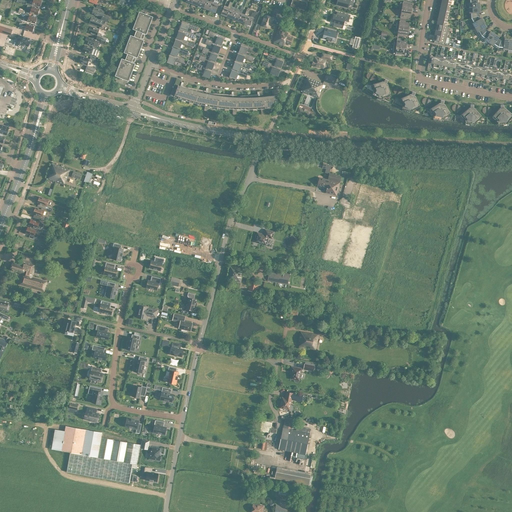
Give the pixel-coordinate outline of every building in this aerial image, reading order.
[(135,2),(134,2),(129,0),(122,0),(121,4),(132,9),(135,2)] [(206,0),(203,7),(209,10),(212,2),(212,0),(209,0),(209,1),(206,0)] [(209,10),(215,12),(219,0),(216,0),(217,1),(215,0),(212,0),(212,2),(209,10)] [(291,0),(290,6),(304,10),(307,0),(291,0)] [(227,16),(231,6),(232,2),(230,2),(228,6),(227,6),(224,5),(221,14),(227,16)] [(412,8),(412,3),(412,4),(403,2),(400,2),(399,9),(412,11),(413,8),(412,8)] [(231,6),(227,16),(233,19),(235,11),(236,11),(237,8),(238,4),(235,3),(234,7),(231,6)] [(38,14),(39,9),(27,5),(26,8),(29,8),(31,9),(30,12),(33,13),(38,14)] [(233,19),(238,21),(241,13),(244,7),(241,6),(240,9),(237,8),(236,11),(235,11),(233,19)] [(102,10),(94,7),(94,8),(93,8),(93,10),(92,14),(103,18),(102,19),(101,20),(104,21),(104,20),(107,21),(109,17),(108,17),(108,16),(101,13),(102,10)] [(470,18),(479,15),(478,12),(479,12),(479,7),(469,8),(470,18)] [(241,13),(238,21),(244,23),(247,15),(249,9),(247,8),(244,14),(241,13)] [(412,11),(399,9),(398,14),(400,14),(400,17),(400,16),(409,18),(409,19),(410,19),(410,14),(411,15),(412,15),(412,11)] [(247,15),(244,23),(250,25),(251,22),(254,23),(258,12),(253,10),(250,17),(247,15)] [(284,11),(282,17),(290,20),(293,14),(284,11)] [(334,22),(333,26),(342,28),(343,25),(344,20),(348,21),(349,16),(350,15),(349,14),(337,11),(336,15),(333,14),(331,22),(334,22)] [(143,37),(144,35),(142,34),(143,32),(146,33),(152,17),(140,12),(134,28),(136,29),(134,37),(131,36),(125,52),(128,53),(125,60),(122,59),(116,75),(128,80),(134,64),(131,63),(132,60),(134,61),(135,58),(133,57),(134,55),(137,56),(143,40),(140,39),(141,37),(143,37)] [(27,21),(31,22),(35,23),(37,17),(25,13),(24,16),(23,19),(27,20),(27,21)] [(262,20),(260,25),(269,28),(271,22),(279,25),(282,17),(274,14),(273,18),(266,15),(264,21),(262,20)] [(475,27),(484,22),(481,18),(480,19),(479,15),(470,18),(475,27)] [(101,21),(91,17),(90,20),(89,20),(89,21),(89,22),(89,23),(97,25),(98,22),(100,23),(103,23),(104,21),(101,20),(101,21)] [(185,31),(187,27),(196,31),(198,26),(182,20),(180,23),(182,24),(180,28),(180,29),(185,31)] [(396,22),(396,28),(409,30),(410,26),(409,26),(408,26),(409,22),(399,21),(400,20),(399,20),(399,23),(397,22),(396,22)] [(20,22),(19,24),(24,26),(24,25),(25,26),(24,29),(28,31),(28,30),(32,32),(34,26),(20,22)] [(475,27),(480,36),(487,30),(485,27),(486,26),(484,22),(475,27)] [(0,31),(10,35),(12,29),(0,25),(0,31)] [(97,35),(96,37),(105,40),(106,38),(100,35),(100,34),(97,33),(99,29),(98,29),(98,28),(95,27),(95,28),(90,26),(90,27),(89,27),(87,31),(88,31),(88,32),(97,35)] [(182,39),(184,35),(194,39),(194,37),(195,34),(185,31),(180,29),(180,28),(179,28),(177,32),(179,32),(177,37),(182,39)] [(337,34),(335,33),(335,30),(327,28),(326,31),(324,30),(322,38),(329,40),(329,39),(334,40),(334,37),(336,38),(337,34)] [(409,30),(396,28),(398,28),(397,36),(397,35),(407,37),(408,33),(409,33),(409,30)] [(277,29),(273,42),(283,45),(284,42),(290,44),(293,37),(287,35),(287,33),(277,29)] [(221,44),(223,39),(224,40),(225,36),(209,30),(209,31),(209,32),(209,33),(208,35),(217,38),(215,42),(221,44)] [(489,42),(494,34),(490,31),(490,32),(487,30),(480,36),(489,42)] [(435,35),(433,40),(445,43),(445,42),(446,37),(434,34),(434,35),(435,35)] [(498,36),(494,34),(489,42),(497,48),(501,39),(498,38),(498,36)] [(29,38),(19,35),(17,39),(18,40),(17,44),(18,44),(19,46),(21,45),(22,45),(22,44),(28,46),(28,45),(29,45),(29,43),(29,42),(29,41),(29,38)] [(105,40),(96,37),(96,40),(86,36),(86,39),(85,38),(84,41),(85,41),(84,42),(89,44),(96,47),(98,42),(104,44),(105,40)] [(179,47),(181,44),(192,48),(193,46),(194,44),(194,43),(182,39),(177,37),(176,36),(174,40),(175,40),(174,45),(179,47)] [(352,47),(357,49),(361,37),(355,36),(354,40),(355,40),(354,44),(353,43),(352,47)] [(218,52),(219,48),(221,48),(222,44),(221,44),(215,42),(206,38),(205,43),(213,47),(212,50),(218,52)] [(394,41),(393,46),(407,48),(407,44),(407,45),(406,44),(406,40),(406,41),(397,40),(397,39),(396,41),(394,41)] [(504,49),(508,49),(509,39),(504,39),(504,40),(501,39),(497,48),(496,51),(503,52),(504,49)] [(245,53),(246,50),(255,53),(257,48),(241,42),(240,46),(241,46),(239,51),(245,53)] [(176,55),(177,52),(186,55),(188,50),(179,47),(174,45),(172,44),(171,48),(172,48),(171,53),(176,55)] [(12,55),(13,51),(8,49),(8,46),(5,45),(3,52),(12,55)] [(85,52),(90,54),(91,50),(95,52),(96,50),(84,45),(83,48),(82,48),(81,51),(85,52)] [(406,51),(407,48),(393,46),(392,54),(395,54),(404,55),(405,55),(405,51),(406,51)] [(215,61),(215,60),(216,56),(218,56),(219,53),(218,52),(212,50),(203,47),(202,50),(201,51),(210,55),(209,58),(215,61)] [(242,61),(243,58),(252,61),(254,56),(245,53),(239,51),(238,50),(237,54),(238,55),(236,59),(242,61)] [(171,53),(169,53),(168,56),(169,57),(167,61),(173,64),(174,60),(183,63),(185,58),(176,55),(171,53)] [(280,67),(282,62),(283,63),(285,59),(269,53),(268,55),(267,58),(276,61),(275,64),(275,65),(280,67)] [(325,62),(325,60),(325,59),(325,58),(331,59),(332,56),(322,53),(321,57),(322,57),(321,59),(314,57),(313,59),(312,65),(315,66),(319,67),(323,68),(324,65),(325,65),(325,63),(325,62)] [(435,56),(433,68),(433,66),(437,67),(437,66),(438,66),(440,58),(441,55),(435,54),(435,56)] [(211,69),(212,69),(213,64),(215,64),(216,61),(215,60),(215,61),(209,58),(200,55),(198,60),(207,63),(206,66),(206,67),(211,69)] [(95,58),(90,57),(90,59),(84,57),(83,57),(81,56),(80,58),(79,59),(78,60),(79,61),(79,62),(87,65),(88,61),(94,63),(95,58)] [(446,57),(443,69),(447,70),(448,68),(449,69),(452,57),(448,56),(448,57),(446,57)] [(452,57),(449,69),(450,69),(450,70),(454,71),(456,61),(457,57),(453,57),(452,56),(452,57)] [(456,61),(454,71),(458,72),(458,71),(459,71),(461,62),(462,59),(461,59),(461,58),(457,57),(456,61)] [(235,63),(233,67),(233,68),(239,70),(239,69),(242,71),(244,67),(249,69),(250,67),(251,65),(242,61),(236,59),(235,59),(234,62),(235,63)] [(275,65),(275,64),(264,60),(262,65),(272,69),(270,72),(277,75),(279,70),(280,71),(282,67),(280,67),(275,65)] [(467,63),(464,73),(469,74),(469,73),(470,73),(472,64),(473,61),(472,61),(467,60),(467,63)] [(203,75),(208,77),(210,72),(211,73),(213,69),(212,69),(211,69),(206,67),(206,66),(195,62),(194,64),(193,65),(196,66),(195,68),(204,71),(203,75)] [(490,78),(491,78),(493,69),(494,66),(493,66),(489,65),(488,68),(486,78),(490,79),(490,78)] [(92,75),(92,73),(94,68),(87,66),(85,71),(84,73),(92,75)] [(233,67),(232,67),(230,70),(232,71),(230,76),(235,78),(237,74),(246,78),(248,73),(242,71),(239,69),(239,70),(233,68),(233,67)] [(498,70),(496,80),(500,81),(501,80),(502,80),(504,71),(504,68),(503,68),(502,68),(502,69),(499,68),(498,70)] [(336,77),(326,74),(323,80),(330,83),(330,82),(334,83),(335,81),(336,77)] [(323,84),(306,77),(301,91),(308,94),(308,93),(308,92),(312,93),(311,95),(318,98),(322,88),(321,87),(323,84)] [(176,78),(170,95),(178,98),(184,100),(197,104),(205,105),(204,110),(207,111),(208,106),(215,107),(220,108),(227,109),(232,109),(232,114),(236,114),(236,109),(240,109),(246,109),(252,109),(261,109),(261,114),(265,113),(264,108),(271,108),(270,110),(271,110),(279,89),(271,89),(272,95),(265,96),(263,96),(262,90),(257,91),(257,94),(259,94),(259,97),(251,97),(244,97),(236,97),(237,91),(232,91),(231,94),(233,94),(233,97),(227,96),(220,95),(215,95),(210,94),(211,88),(206,87),(206,91),(207,91),(207,93),(205,93),(202,92),(195,90),(188,88),(178,85),(179,83),(181,83),(180,84),(182,85),(183,85),(184,85),(185,84),(186,84),(186,83),(187,82),(183,80),(183,82),(182,81),(182,80),(176,78)] [(373,92),(372,94),(382,99),(383,97),(390,95),(387,84),(386,84),(386,83),(387,80),(385,79),(383,82),(382,82),(382,81),(371,84),(373,92)] [(402,106),(401,108),(412,112),(413,109),(419,106),(415,96),(414,97),(414,95),(415,92),(412,91),(411,94),(410,95),(409,94),(399,99),(402,106)] [(444,118),(450,114),(444,104),(443,105),(443,104),(444,100),(440,100),(440,103),(439,104),(438,103),(429,109),(433,115),(432,118),(443,120),(444,118)] [(465,121),(465,123),(476,124),(476,122),(482,117),(474,108),(474,109),(473,108),(473,104),(470,104),(470,108),(469,108),(468,108),(460,115),(465,121)] [(497,122),(497,124),(508,123),(508,121),(511,116),(511,114),(505,108),(504,109),(503,108),(503,104),(500,105),(500,108),(499,109),(499,108),(491,117),(497,122)] [(297,112),(296,113),(300,115),(301,113),(308,116),(310,112),(307,110),(301,108),(298,107),(297,112)] [(7,130),(8,127),(0,124),(0,132),(6,134),(6,133),(7,134),(8,131),(7,130)] [(52,163),(47,178),(64,184),(65,180),(66,180),(68,173),(72,175),(71,176),(79,179),(81,173),(52,163)] [(323,163),(322,167),(326,168),(325,172),(329,173),(331,165),(323,163)] [(92,173),(88,172),(87,171),(84,181),(89,183),(92,173)] [(325,192),(336,195),(339,182),(341,176),(329,173),(327,179),(319,177),(317,185),(326,187),(325,192)] [(37,206),(51,210),(52,207),(46,205),(48,199),(39,196),(38,197),(37,199),(38,200),(37,201),(39,201),(38,203),(37,206)] [(34,214),(33,217),(43,220),(44,217),(42,216),(44,210),(35,207),(35,208),(34,208),(33,210),(34,211),(33,211),(35,212),(34,214)] [(39,222),(30,219),(28,225),(37,228),(38,225),(42,227),(44,224),(39,222)] [(40,232),(27,227),(25,233),(30,234),(29,237),(32,238),(33,236),(34,236),(35,233),(39,235),(40,232)] [(258,242),(266,244),(268,238),(271,239),(273,232),(265,229),(264,234),(257,232),(254,241),(258,242)] [(113,243),(112,246),(115,247),(112,258),(120,260),(121,256),(122,253),(123,249),(120,248),(121,245),(113,243)] [(155,256),(154,260),(155,260),(154,261),(151,261),(150,268),(160,270),(161,263),(163,264),(164,258),(155,256)] [(20,284),(44,291),(47,281),(32,277),(36,264),(35,264),(23,260),(21,265),(12,262),(10,269),(18,271),(18,273),(22,274),(20,284)] [(113,267),(114,268),(115,264),(106,262),(104,267),(105,267),(103,274),(115,277),(117,270),(113,269),(113,267)] [(227,279),(240,282),(242,273),(242,272),(243,268),(230,266),(227,279)] [(267,280),(288,284),(289,274),(269,270),(267,280)] [(148,280),(146,287),(156,289),(158,283),(159,283),(160,278),(151,276),(150,280),(148,280)] [(101,280),(100,283),(106,285),(105,292),(107,292),(106,296),(113,298),(114,294),(115,294),(116,291),(115,291),(116,288),(114,287),(115,283),(107,281),(101,280)] [(250,281),(248,290),(257,292),(259,283),(250,281)] [(184,300),(184,302),(196,305),(197,303),(196,303),(197,299),(193,298),(195,294),(188,292),(187,295),(188,297),(187,301),(184,300)] [(87,301),(89,301),(90,297),(84,296),(81,307),(85,308),(87,301)] [(0,301),(0,308),(6,310),(7,303),(9,304),(10,301),(1,298),(0,301)] [(99,311),(111,314),(112,308),(109,307),(110,302),(101,300),(100,304),(101,304),(99,311)] [(184,302),(183,304),(186,305),(185,309),(185,310),(184,313),(189,314),(190,310),(193,311),(194,307),(195,308),(196,305),(184,302)] [(148,307),(139,305),(138,309),(140,309),(139,313),(138,313),(138,314),(137,313),(136,317),(145,319),(146,313),(150,314),(150,316),(156,317),(157,309),(148,307)] [(297,316),(299,307),(292,306),(290,314),(297,316)] [(180,320),(180,321),(178,328),(181,328),(181,330),(187,332),(187,330),(190,330),(192,323),(186,321),(186,320),(184,319),(185,316),(174,313),(172,318),(180,320)] [(68,331),(78,333),(79,328),(74,327),(76,321),(67,319),(67,322),(64,321),(61,332),(67,334),(68,331)] [(96,324),(95,329),(98,330),(96,337),(108,339),(110,332),(106,331),(106,330),(107,330),(108,327),(96,324)] [(299,342),(298,347),(316,350),(318,335),(300,332),(298,342),(299,342)] [(129,337),(126,348),(134,350),(137,338),(139,339),(140,336),(132,334),(131,337),(129,337)] [(180,349),(181,344),(172,342),(169,354),(181,357),(182,350),(180,349)] [(101,359),(105,360),(106,353),(103,352),(103,350),(104,351),(105,347),(93,344),(91,349),(95,350),(93,357),(98,358),(98,359),(101,360),(101,359)] [(136,359),(134,371),(141,373),(144,361),(147,362),(148,357),(140,356),(139,360),(136,359)] [(313,370),(314,366),(314,362),(305,361),(304,364),(303,369),(310,370),(310,369),(313,370)] [(91,371),(89,378),(91,378),(90,382),(97,383),(98,380),(101,381),(102,374),(99,373),(99,372),(100,372),(101,368),(91,366),(90,371),(91,371)] [(292,371),(290,378),(294,379),(294,380),(295,381),(297,382),(298,381),(298,380),(299,380),(301,368),(291,366),(290,371),(292,371)] [(176,368),(169,367),(168,370),(171,371),(168,382),(176,384),(178,373),(176,372),(176,368)] [(89,389),(88,393),(93,395),(92,402),(99,404),(100,399),(101,399),(102,396),(101,396),(102,392),(101,392),(101,388),(89,385),(88,389),(89,389)] [(134,385),(132,395),(139,397),(139,395),(145,396),(147,387),(142,385),(141,387),(134,385)] [(172,395),(173,390),(164,388),(162,393),(163,393),(161,400),(173,403),(175,396),(172,395)] [(281,397),(279,407),(289,409),(291,410),(292,409),(292,406),(292,405),(290,405),(291,399),(301,401),(302,395),(286,391),(286,394),(285,397),(281,397)] [(95,422),(96,415),(94,414),(95,410),(85,408),(84,412),(85,413),(84,419),(95,422)] [(285,417),(283,427),(288,428),(289,422),(293,423),(294,418),(288,417),(288,418),(285,417)] [(131,418),(131,419),(126,418),(125,426),(136,428),(135,432),(139,433),(141,423),(138,422),(138,421),(134,420),(134,419),(131,418)] [(162,426),(163,425),(164,422),(155,420),(154,425),(153,432),(164,434),(166,427),(162,426)] [(63,451),(69,452),(81,454),(85,429),(65,425),(60,450),(63,451)] [(305,454),(306,448),(309,432),(294,429),(288,428),(283,427),(278,449),(305,454)] [(94,456),(97,457),(101,437),(102,432),(85,429),(81,454),(94,456)] [(97,457),(137,464),(140,444),(101,437),(97,457)] [(146,449),(150,449),(149,458),(160,460),(161,455),(160,455),(160,452),(159,452),(160,448),(151,446),(151,447),(148,446),(149,441),(142,439),(141,445),(146,446),(146,449)] [(136,468),(137,464),(97,457),(81,454),(69,452),(65,471),(128,483),(131,467),(136,468)] [(274,472),(275,467),(266,465),(264,472),(262,471),(261,475),(264,476),(263,479),(267,479),(267,476),(270,476),(271,471),(274,472)] [(145,467),(144,471),(146,472),(145,479),(149,480),(153,481),(153,480),(156,481),(158,473),(150,472),(151,468),(145,467)] [(274,479),(310,485),(312,475),(276,468),(274,479)]
